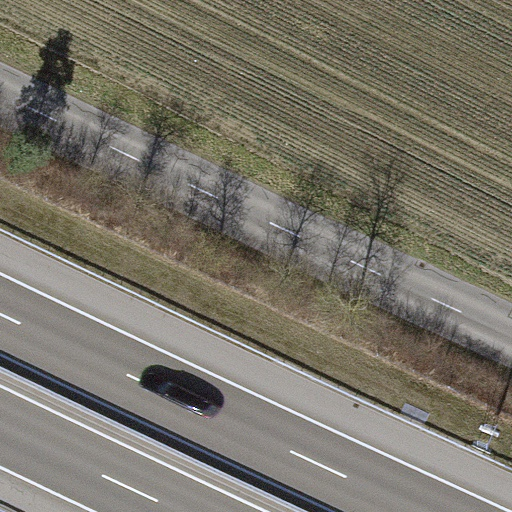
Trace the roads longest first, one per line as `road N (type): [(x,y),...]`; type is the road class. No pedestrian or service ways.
road 1 (tertiary): [(511,329),(0,90)]
road 2 (motorway): [(424,511),(0,312)]
road 3 (motorway): [(0,424),(183,511)]
